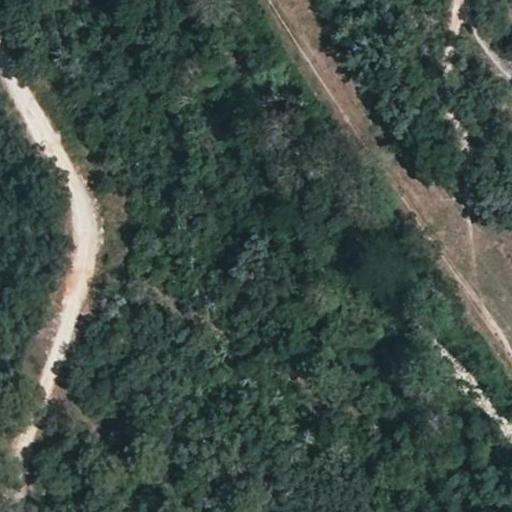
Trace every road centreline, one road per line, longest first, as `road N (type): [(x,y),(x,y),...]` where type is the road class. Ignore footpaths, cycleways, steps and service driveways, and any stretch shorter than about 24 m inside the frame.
road 1 (track): [(0,60),(79,190),(86,222),(82,276),(16,495)]
road 2 (track): [(511,346),(398,225),(250,0)]
